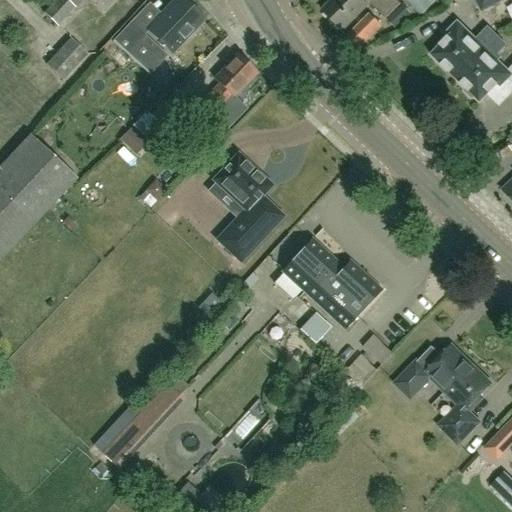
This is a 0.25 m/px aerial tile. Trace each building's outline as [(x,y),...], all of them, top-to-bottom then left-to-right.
[(58,26),(75,8),(66,0),(55,0),(43,13),(58,26)] [(160,14),(151,24),(146,29),(171,52),(203,19),(182,0),(176,0),(162,15),(160,14)] [(333,0),(322,11),(342,31),(369,4),(386,20),(401,4),(396,0),(333,0)] [(415,0),(420,11),(439,4),(437,0),(415,0)] [(502,0),(475,0),(482,11),(502,0)] [(359,48),(381,25),(370,14),(347,37),(359,48)] [(432,57),(432,56),(455,79),(497,37),(488,28),(476,40),(457,22),(445,34),(448,37),(443,43),(439,43),(434,48),(434,51),(432,54),(430,55),(432,57)] [(147,80),(168,58),(132,25),(114,43),(117,46),(113,49),(147,80)] [(497,37),(455,79),(465,88),(465,92),(472,98),(475,98),(478,101),(478,102),(480,103),(481,102),(481,101),(488,94),(500,106),(511,92),(511,67),(508,71),(498,61),(501,57),(498,54),(506,45),(497,37)] [(88,68),(81,61),(88,54),(70,38),(46,65),(63,81),(68,75),(76,82),(88,68)] [(233,98),(257,74),(237,55),(213,79),(219,85),(203,102),(216,115),(232,97),(233,98)] [(175,91),(151,116),(162,127),(186,103),(175,91)] [(0,262),(77,180),(30,135),(0,166),(0,262)] [(511,152),(511,150),(507,142),(494,150),(500,160),(511,152)] [(236,157),(237,158),(216,180),(215,180),(214,181),(215,183),(216,182),(217,184),(245,210),(237,219),(217,241),(240,263),(283,217),(260,197),(269,188),(270,186),(269,185),(239,158),(239,157),(238,156),(236,157)] [(511,179),(501,190),(511,181),(511,179)] [(511,181),(501,190),(511,202),(511,181)] [(341,259),(347,252),(327,233),(320,239),(341,259)] [(350,261),(343,268),(312,239),(281,272),(344,330),(381,290),(350,261)] [(211,295),(195,312),(204,320),(220,303),(211,295)] [(241,314),(250,324),(265,310),(255,300),(241,314)] [(318,344),(334,329),(317,312),(302,328),(318,344)] [(430,377),(444,391),(455,379),(451,375),(466,360),(452,346),(426,372),(416,362),(396,383),(410,397),(430,377)] [(455,379),(444,391),(459,406),(439,426),(457,443),(478,423),(468,413),(482,398),(479,396),(490,384),(466,360),(451,375),(455,379)] [(126,453),(179,395),(167,384),(101,454),(118,469),(130,456),(126,453)] [(511,421),(491,443),(484,450),(495,461),(502,454),(509,447),(511,450),(511,421)] [(511,498),(511,472),(509,469),(496,478),(511,498)] [(184,508),(195,496),(199,492),(188,482),(173,498),(184,508)] [(211,511),(195,496),(184,508),(188,511),(211,511)]
